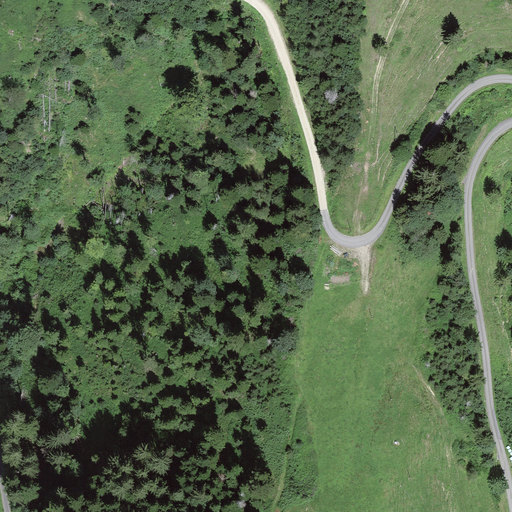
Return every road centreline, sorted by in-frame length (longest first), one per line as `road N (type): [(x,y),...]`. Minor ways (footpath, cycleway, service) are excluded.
road 1 (track): [(511,79),(485,81),(461,97),(410,165),(378,230),(344,240),(326,220),(300,104),(272,23),(255,0)]
road 2 (track): [(511,122),(482,150),(468,190),(474,293),(511,498)]
road 3 (track): [(406,0),(381,61),(350,241)]
